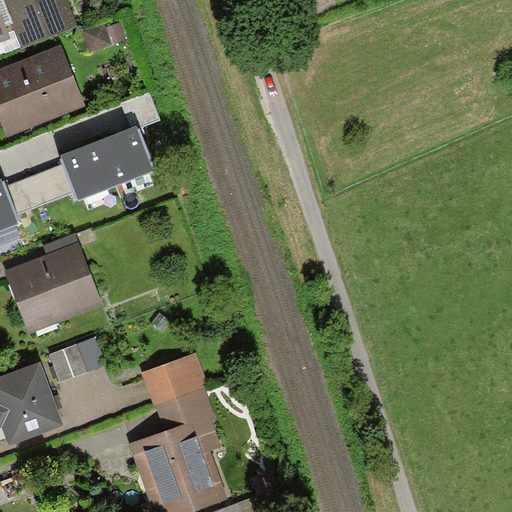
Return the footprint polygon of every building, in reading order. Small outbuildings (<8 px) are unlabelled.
[(65,0),(4,0),(24,47),(76,25),(65,0)] [(62,51),(0,75),(0,105),(9,128),(81,100),(62,51)] [(149,93),(123,103),(133,130),(140,127),(160,120),(149,93)] [(133,130),(100,142),(116,184),(156,169),(140,127),(133,130)] [(100,142),(60,157),(63,164),(73,193),(76,199),(116,184),(100,142)] [(63,164),(35,175),(46,203),(73,193),(63,164)] [(35,175),(7,185),(18,214),(46,203),(35,175)] [(5,180),(0,181),(0,230),(21,222),(18,214),(7,185),(5,180)] [(52,260),(80,249),(74,233),(46,244),(52,260)] [(52,260),(12,276),(15,282),(10,284),(15,298),(21,296),(33,325),(100,299),(80,249),(52,260)] [(79,344),(51,354),(62,382),(89,371),(79,344)] [(185,362),(148,376),(159,404),(166,402),(196,390),(185,362)] [(38,366),(0,381),(0,422),(4,420),(12,440),(60,420),(38,366)] [(196,390),(166,402),(176,430),(193,424),(195,429),(211,423),(198,389),(196,390)] [(176,430),(134,446),(144,473),(153,469),(168,510),(187,503),(189,508),(203,502),(202,500),(219,493),(195,429),(193,424),(176,430)]
